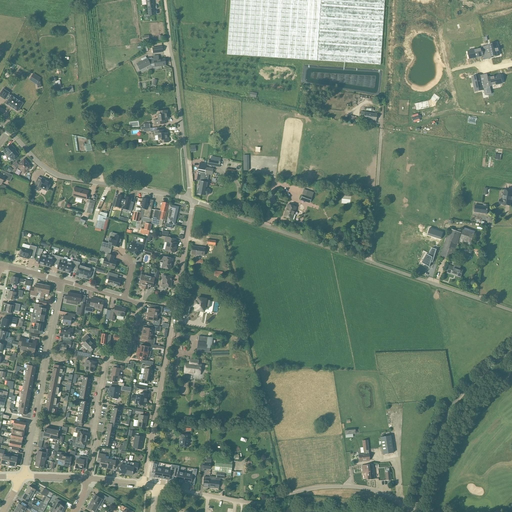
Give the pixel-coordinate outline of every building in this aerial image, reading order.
[(230,0),(227,55),(316,60),(378,65),(383,0),(230,0)] [(489,48),(486,49),(487,54),(490,54),(491,55),(491,57),(499,55),(497,46),(493,47),(493,45),(489,46),(489,48)] [(487,54),(486,49),(482,49),(482,48),(470,51),(472,58),(484,56),(484,55),(487,54)] [(159,60),(158,56),(153,56),(153,59),(148,59),(147,59),(137,64),(140,70),(150,65),(150,64),(154,64),(155,67),(166,65),(165,59),(159,60)] [(30,79),(37,84),(41,78),(34,73),(30,79)] [(486,85),(485,80),(481,80),(480,75),(472,77),(474,87),(475,89),(483,87),(483,86),(486,85)] [(488,79),(485,80),(486,85),(489,85),(490,86),(500,84),(498,76),(488,78),(488,79)] [(8,95),(9,93),(3,89),(0,93),(0,96),(5,100),(6,99),(8,100),(8,101),(6,104),(17,112),(23,104),(11,96),(8,95)] [(434,94),(430,99),(436,103),(440,98),(434,94)] [(428,101),(414,104),(416,111),(429,108),(428,101)] [(168,118),(167,111),(160,111),(160,114),(157,115),(158,120),(154,120),(155,125),(165,124),(165,121),(167,121),(167,118),(168,118)] [(377,115),(361,112),(360,118),(363,119),(363,120),(376,121),(377,115)] [(164,133),(164,130),(154,131),(154,136),(158,135),(158,141),(160,141),(160,144),(169,143),(168,135),(167,135),(166,133),(164,133)] [(13,147),(10,144),(3,151),(8,157),(7,158),(7,159),(7,160),(8,161),(9,162),(10,161),(11,161),(12,160),(18,155),(12,148),(13,147)] [(221,158),(211,156),(210,160),(208,160),(207,165),(220,168),(221,158)] [(29,164),(24,159),(19,164),(17,161),(12,166),(15,170),(18,167),(24,174),(31,168),(28,165),(29,164)] [(198,186),(197,194),(202,195),(203,188),(202,188),(204,177),(206,168),(207,164),(200,163),(198,172),(201,173),(200,181),(199,181),(198,186)] [(203,188),(202,195),(205,195),(207,195),(210,194),(210,191),(209,189),(207,189),(208,182),(209,174),(212,175),(213,169),(206,168),(204,177),(202,188),(203,188)] [(13,176),(2,171),(0,175),(0,174),(0,183),(2,185),(4,179),(10,182),(13,176)] [(45,180),(42,178),(40,183),(36,181),(32,189),(39,192),(41,187),(47,190),(49,188),(50,188),(51,185),(50,184),(51,184),(45,181),(45,180)] [(89,191),(75,187),(72,197),(76,198),(86,200),(89,191)] [(314,193),(304,189),(300,200),(310,203),(314,193)] [(511,193),(511,191),(505,190),(503,201),(500,200),(499,204),(510,206),(511,193)] [(116,205),(122,207),(125,197),(124,197),(124,196),(121,195),(121,196),(118,195),(117,200),(114,200),(112,207),(115,207),(116,205)] [(127,198),(125,197),(122,207),(128,208),(128,211),(131,212),(133,205),(130,204),(131,199),(130,199),(130,198),(127,197),(127,198)] [(133,216),(132,220),(139,221),(139,218),(142,218),(143,214),(145,215),(145,214),(146,214),(149,200),(149,198),(146,197),(145,199),(143,198),(140,213),(134,212),(133,216)] [(93,201),(88,200),(84,213),(92,215),(95,202),(93,201)] [(142,218),(141,221),(149,223),(153,200),(149,200),(146,214),(145,214),(145,215),(143,214),(142,218)] [(169,204),(162,202),(160,211),(155,210),(151,224),(158,226),(158,225),(162,226),(163,220),(164,220),(166,212),(167,213),(169,204)] [(169,213),(167,223),(166,222),(165,227),(172,228),(173,225),(174,225),(178,207),(169,205),(167,213),(169,213)] [(296,207),(287,205),(283,217),(292,220),(296,207)] [(488,207),(476,206),(475,212),(487,214),(488,207)] [(107,214),(100,212),(99,215),(98,215),(95,228),(103,230),(107,214)] [(141,229),(140,233),(147,235),(148,235),(149,231),(150,231),(151,225),(149,224),(145,224),(144,230),(143,229),(141,229)] [(476,231),(464,227),(460,241),(458,241),(461,233),(449,229),(440,256),(452,260),(457,246),(460,248),(462,243),(471,246),(476,231)] [(430,228),(429,232),(434,234),(433,237),(441,239),(442,236),(443,232),(435,230),(430,228)] [(101,247),(111,250),(111,249),(110,249),(111,245),(113,246),(116,247),(119,247),(120,243),(121,243),(122,238),(115,236),(114,238),(111,237),(108,244),(103,242),(101,247)] [(176,239),(166,237),(164,242),(167,243),(165,251),(174,253),(176,247),(177,243),(175,242),(176,239)] [(222,238),(217,237),(216,241),(208,240),(207,244),(210,245),(210,247),(221,249),(222,238)] [(131,243),(129,251),(140,254),(142,246),(142,245),(143,244),(137,242),(137,245),(131,243)] [(30,246),(23,244),(21,251),(20,251),(19,254),(20,255),(20,256),(26,257),(26,258),(29,259),(30,254),(35,256),(37,247),(30,245),(30,246)] [(205,248),(192,246),(191,254),(204,256),(205,248)] [(45,266),(48,256),(42,254),(43,249),(39,248),(37,255),(41,256),(38,264),(41,265),(44,266),(44,265),(45,266)] [(427,254),(423,260),(426,262),(425,264),(430,267),(431,262),(432,259),(433,260),(437,249),(432,248),(429,254),(428,255),(427,254)] [(105,258),(102,266),(114,269),(116,261),(113,260),(112,259),(113,257),(114,257),(109,255),(110,254),(108,254),(106,253),(106,254),(106,255),(107,255),(106,258),(105,258)] [(56,263),(58,256),(52,254),(51,257),(48,256),(45,266),(48,267),(51,267),(53,262),(56,263)] [(64,258),(58,256),(56,263),(59,264),(58,269),(58,270),(61,271),(64,271),(67,262),(63,261),(64,258)] [(160,263),(159,267),(162,268),(170,270),(173,259),(163,257),(162,261),(163,261),(163,263),(160,263)] [(82,278),(85,267),(79,265),(80,261),(80,260),(78,259),(77,262),(75,268),(78,269),(76,275),(78,276),(78,277),(82,278)] [(67,262),(64,271),(66,272),(66,273),(69,274),(69,273),(70,273),(72,268),(75,269),(75,268),(77,262),(71,260),(70,263),(67,262)] [(460,267),(454,265),(453,267),(450,266),(447,273),(460,278),(463,270),(459,269),(460,267)] [(85,267),(82,278),(86,279),(87,279),(87,278),(89,279),(91,273),(94,274),(96,268),(89,266),(89,268),(85,267)] [(139,271),(137,278),(140,279),(139,284),(139,286),(142,287),(142,288),(145,289),(148,275),(145,275),(145,276),(142,275),(142,272),(139,271)] [(118,275),(108,272),(106,279),(109,279),(107,284),(118,288),(121,280),(117,279),(116,278),(116,275),(118,276),(118,275)] [(151,276),(148,275),(145,289),(148,290),(149,287),(153,288),(155,278),(151,277),(151,276)] [(172,277),(163,275),(162,280),(163,280),(162,287),(170,288),(171,283),(171,282),(172,277)] [(24,280),(12,277),(10,284),(17,285),(17,281),(23,283),(24,280)] [(32,288),(30,295),(36,296),(40,297),(41,293),(43,285),(36,284),(35,289),(32,288)] [(40,297),(39,305),(44,306),(44,305),(46,306),(47,302),(43,301),(44,295),(42,295),(42,294),(48,295),(50,286),(43,285),(41,293),(40,297)] [(9,291),(7,299),(14,301),(15,297),(17,297),(18,297),(22,297),(23,291),(17,290),(16,293),(9,291)] [(68,292),(67,300),(80,303),(81,301),(84,302),(86,296),(82,295),(68,292)] [(96,298),(92,297),(90,305),(86,304),(85,311),(92,313),(93,309),(102,310),(104,300),(98,299),(98,300),(95,299),(96,298)] [(204,312),(206,299),(198,298),(197,302),(195,301),(195,306),(196,306),(195,310),(204,312)] [(5,304),(4,312),(12,314),(13,310),(19,311),(20,305),(19,305),(13,303),(13,306),(5,304)] [(34,310),(33,313),(37,314),(44,316),(46,309),(43,309),(44,306),(39,305),(35,304),(34,310)] [(77,310),(76,315),(83,316),(86,305),(82,304),(82,306),(81,305),(80,311),(77,310)] [(111,310),(109,320),(115,321),(115,320),(114,320),(115,315),(124,317),(126,308),(119,307),(119,306),(115,305),(114,310),(111,310)] [(149,308),(148,314),(157,316),(158,313),(161,314),(163,307),(156,306),(155,309),(149,308)] [(32,317),(31,323),(35,324),(35,323),(40,324),(41,321),(43,322),(44,316),(37,314),(36,318),(32,317)] [(64,316),(62,324),(70,325),(71,321),(74,321),(75,318),(75,315),(68,314),(67,317),(64,316)] [(157,319),(157,316),(148,314),(146,320),(153,321),(153,325),(159,326),(160,319),(157,319)] [(17,319),(10,317),(10,320),(2,318),(1,326),(8,328),(9,323),(16,325),(17,319)] [(30,326),(29,332),(31,333),(38,334),(39,331),(41,331),(43,325),(40,324),(35,323),(35,324),(34,327),(30,326)] [(143,327),(142,333),(152,335),(152,332),(156,333),(156,332),(160,332),(161,327),(157,326),(151,325),(150,329),(143,327)] [(74,329),(66,328),(65,331),(61,330),(60,334),(59,337),(62,337),(72,339),(74,329)] [(0,330),(0,338),(5,340),(4,342),(12,344),(18,345),(19,343),(12,341),(13,338),(6,336),(7,332),(0,330)] [(152,335),(142,333),(141,339),(148,340),(147,344),(154,345),(155,338),(151,338),(152,335)] [(107,335),(102,334),(100,344),(110,345),(111,335),(107,335)] [(90,338),(87,335),(82,340),(84,343),(83,344),(90,352),(95,347),(88,340),(90,338)] [(213,338),(199,336),(197,351),(209,353),(210,348),(211,348),(213,338)] [(20,351),(27,352),(29,343),(25,343),(26,339),(20,338),(19,343),(18,345),(21,346),(20,351)] [(32,344),(29,343),(27,352),(34,353),(36,341),(33,341),(32,344)] [(72,342),(65,341),(65,344),(58,343),(57,350),(65,352),(66,348),(70,349),(71,347),(73,348),(74,343),(71,342),(72,342)] [(0,350),(3,352),(4,348),(10,350),(12,344),(4,342),(1,342),(0,343),(0,350)] [(137,348),(137,352),(150,355),(151,351),(147,351),(148,347),(156,349),(156,345),(154,345),(147,344),(144,343),(143,346),(140,345),(140,348),(137,348)] [(150,358),(150,355),(137,352),(136,356),(138,356),(138,359),(141,360),(140,363),(146,364),(151,365),(153,365),(153,362),(146,361),(146,357),(150,358)] [(0,356),(0,364),(7,366),(8,366),(9,363),(7,363),(0,361),(1,357),(0,356)] [(96,362),(86,360),(85,364),(86,364),(85,371),(93,372),(94,365),(96,365),(96,362)] [(198,361),(190,360),(190,364),(185,363),(184,373),(195,374),(200,375),(201,365),(198,365),(198,361)] [(145,369),(144,374),(152,376),(153,370),(150,370),(151,365),(146,364),(145,366),(142,365),(141,368),(145,369)] [(53,368),(52,374),(61,375),(63,366),(54,365),(54,368),(53,368)] [(110,374),(118,375),(119,370),(123,371),(124,366),(115,365),(114,368),(113,367),(113,369),(111,369),(110,374)] [(118,375),(110,374),(109,380),(112,381),(117,382),(118,378),(121,379),(122,376),(118,375)] [(151,381),(152,376),(144,374),(143,380),(142,379),(141,383),(148,384),(148,381),(151,381)] [(119,389),(110,387),(108,397),(111,398),(113,399),(120,394),(119,393),(119,389)] [(149,394),(141,393),(140,397),(137,396),(132,395),(131,399),(136,400),(135,404),(144,405),(144,403),(147,404),(149,394)] [(147,416),(139,415),(137,426),(145,428),(146,423),(147,416)] [(85,424),(86,419),(78,417),(77,422),(75,422),(74,426),(82,427),(82,424),(85,424)] [(11,427),(23,429),(24,427),(25,428),(26,423),(14,421),(13,424),(12,423),(11,427)] [(11,433),(23,435),(24,431),(23,431),(23,429),(11,427),(11,429),(12,430),(11,433)] [(74,433),(73,436),(86,439),(88,433),(82,432),(83,429),(76,427),(75,433),(74,433)] [(50,439),(52,430),(45,428),(43,440),(46,441),(47,438),(50,439)] [(58,431),(52,430),(50,439),(53,439),(52,442),(56,443),(58,431)] [(22,440),(23,435),(11,433),(11,436),(9,436),(9,439),(21,441),(21,440),(22,440)] [(190,438),(190,435),(181,435),(181,441),(180,441),(180,447),(189,446),(188,438),(190,438)] [(85,445),(86,439),(73,436),(72,440),(73,440),(72,446),(79,447),(80,444),(85,445)] [(144,437),(135,436),(133,448),(141,449),(144,437)] [(391,436),(380,437),(383,455),(393,453),(391,436)] [(20,443),(21,441),(9,439),(8,442),(10,442),(9,445),(21,448),(22,443),(20,443)] [(369,461),(367,440),(362,441),(364,454),(358,455),(359,462),(369,461)] [(38,451),(36,459),(45,461),(46,457),(49,458),(51,450),(45,448),(44,452),(38,451)] [(1,464),(8,466),(10,456),(3,455),(4,451),(0,449),(0,456),(3,457),(1,464)] [(58,464),(63,465),(66,456),(62,455),(62,453),(57,452),(56,458),(59,459),(58,464)] [(211,453),(204,452),(203,458),(205,459),(204,469),(210,470),(212,459),(210,459),(211,453)] [(14,457),(10,456),(8,466),(15,467),(18,455),(15,454),(14,457)] [(74,462),(75,456),(70,454),(69,457),(66,456),(63,465),(70,467),(71,461),(74,462)] [(100,467),(107,468),(108,460),(105,459),(106,455),(99,454),(98,460),(101,460),(100,467)] [(74,458),(74,462),(76,462),(75,468),(82,470),(83,470),(84,464),(86,465),(87,459),(81,457),(80,459),(74,458)] [(108,460),(107,468),(113,469),(115,463),(118,464),(119,460),(119,458),(113,457),(112,460),(108,460)] [(45,461),(36,459),(35,466),(47,469),(48,465),(44,464),(45,461)] [(126,474),(128,462),(119,460),(118,464),(117,467),(121,467),(119,473),(126,474)] [(210,480),(209,487),(210,487),(211,488),(213,489),(214,488),(219,488),(219,481),(219,478),(224,479),(225,473),(231,474),(232,464),(232,461),(221,460),(215,460),(215,463),(214,472),(217,472),(216,477),(212,477),(210,477),(210,480)] [(138,464),(128,462),(126,474),(132,475),(133,470),(137,471),(138,464)] [(153,464),(151,473),(155,474),(154,477),(162,479),(163,469),(156,468),(157,464),(153,464)] [(374,479),(373,464),(361,466),(362,473),(365,473),(366,480),(374,479)] [(163,469),(162,479),(169,480),(170,476),(173,477),(175,465),(172,465),(172,467),(171,467),(170,471),(163,469)] [(175,465),(173,477),(177,478),(176,481),(183,482),(185,473),(178,472),(179,468),(178,468),(178,466),(175,465)] [(185,473),(183,482),(191,484),(191,480),(195,481),(197,472),(197,469),(194,469),(193,471),(192,475),(185,473)] [(25,492),(32,496),(33,493),(37,495),(38,492),(35,490),(29,486),(25,492)] [(41,502),(43,503),(48,494),(50,492),(44,488),(41,494),(45,496),(41,502)] [(32,496),(25,492),(21,499),(28,502),(31,504),(33,501),(30,499),(32,496)] [(94,495),(91,501),(98,505),(102,508),(103,505),(102,504),(104,501),(94,495)] [(116,499),(109,496),(107,500),(113,504),(116,499)] [(52,508),(54,509),(59,511),(63,511),(64,511),(63,511),(64,508),(63,507),(65,504),(57,499),(52,508)] [(96,508),(98,505),(91,501),(87,507),(95,511),(97,511),(99,510),(96,508)]
